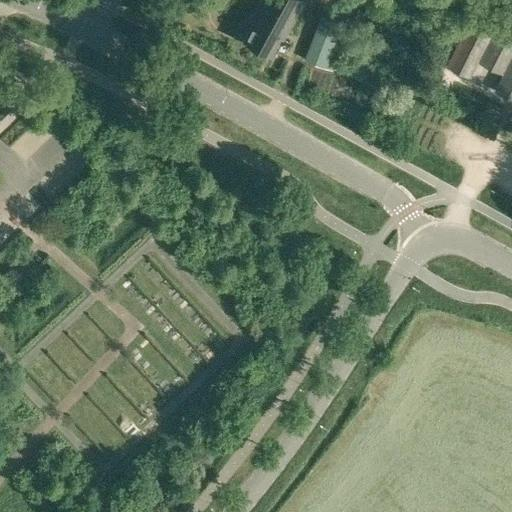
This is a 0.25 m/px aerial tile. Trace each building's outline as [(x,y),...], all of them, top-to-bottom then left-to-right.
[(254,21),(244,39),(269,53),(297,0),(265,0),(265,2),(266,3),(256,22),(254,21)] [(354,19),(360,22),(359,24),(367,27),(372,17),(365,13),(365,11),(359,8),(354,19)] [(331,68),(349,22),(322,11),(304,57),(331,68)] [(511,31),(473,12),(447,64),(469,75),(477,59),(503,72),(495,88),(511,96),(511,31)] [(0,88),(13,75),(1,63),(0,63),(0,88)] [(24,214),(33,223),(46,211),(38,201),(24,214)] [(0,233),(0,246),(2,250),(23,235),(15,223),(0,233)]
